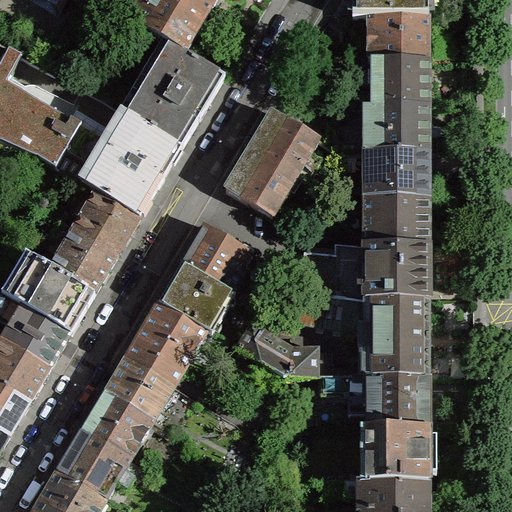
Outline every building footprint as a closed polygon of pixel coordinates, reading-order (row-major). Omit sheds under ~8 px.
[(31,0),(57,15),(66,0),(31,0)] [(165,44),(185,55),(197,35),(214,7),(200,0),(141,0),(127,24),(165,44)] [(429,6),(428,0),(352,0),(353,20),(368,20),(429,20),(429,6)] [(429,44),(429,20),(368,20),(368,56),(368,62),(374,65),(429,66),(429,44)] [(225,80),(184,56),(185,55),(165,44),(124,115),(182,151),(199,122),(225,80)] [(21,59),(9,53),(0,70),(0,142),(9,147),(37,159),(96,194),(140,220),(153,198),(182,151),(124,115),(106,144),(8,85),(21,59)] [(374,93),(374,111),(429,111),(429,93),(429,66),(374,65),(368,62),(368,65),(365,63),(363,68),(363,92),(369,92),(374,93)] [(349,111),(342,106),(327,131),(319,144),(339,156),(365,156),(374,156),(374,111),(349,111)] [(429,145),(429,111),(374,111),(374,156),(429,156),(429,145)] [(319,144),(272,116),(244,164),(226,193),(273,221),(319,144)] [(0,162),(9,147),(0,142),(0,162)] [(429,156),(374,156),(365,156),(365,203),(429,203),(429,184),(429,156)] [(127,243),(140,220),(96,194),(88,207),(83,204),(75,216),(81,220),(73,233),(117,259),(127,243)] [(429,203),(365,203),(365,249),(429,249),(429,229),(429,203)] [(190,254),(182,267),(235,299),(261,315),(269,301),(234,280),(241,268),(244,270),(252,258),(235,247),(238,241),(222,231),(218,237),(205,229),(190,254)] [(58,258),(50,271),(94,297),(103,282),(117,259),(73,233),(65,246),(60,242),(52,254),(58,258)] [(372,304),(429,304),(429,283),(429,249),(365,249),(336,247),(336,258),(318,256),(304,255),(300,293),(301,295),(372,304)] [(2,295),(71,336),(72,336),(80,321),(95,298),(94,297),(50,271),(25,256),(2,295)] [(168,290),(159,305),(213,337),(235,299),(182,267),(168,290)] [(258,364),(284,380),(317,380),(318,352),(292,352),(270,339),(276,330),(282,320),(278,318),(281,292),(276,289),(269,301),(261,315),(238,352),(244,356),(258,364)] [(373,355),(373,379),(429,379),(429,353),(429,304),(372,304),(301,295),(300,293),(296,324),(359,334),(359,355),(373,355)] [(0,322),(10,329),(3,342),(50,370),(59,356),(71,336),(2,295),(0,298),(0,322)] [(126,361),(174,390),(200,348),(218,359),(227,345),(213,337),(159,305),(141,336),(126,361)] [(3,342),(0,346),(0,387),(30,405),(38,391),(50,370),(3,342)] [(230,380),(244,388),(258,364),(244,356),(230,380)] [(106,395),(154,424),(174,390),(126,361),(113,382),(106,395)] [(348,417),(368,417),(368,432),(429,432),(429,414),(429,379),(373,379),(322,380),(322,397),(343,397),(343,403),(348,403),(348,417)] [(0,387),(0,433),(9,440),(18,424),(30,405),(0,387)] [(82,434),(131,463),(154,424),(106,395),(91,419),(82,434)] [(429,432),(368,432),(365,432),(366,485),(428,485),(429,467),(429,432)] [(0,454),(9,440),(0,433),(0,454)] [(58,474),(107,503),(131,463),(82,434),(67,460),(58,474)] [(101,511),(107,503),(58,474),(43,499),(35,511),(101,511)] [(322,502),(351,502),(351,485),(322,485),(322,502)] [(358,511),(429,511),(429,485),(428,485),(366,485),(359,485),(358,511)]
